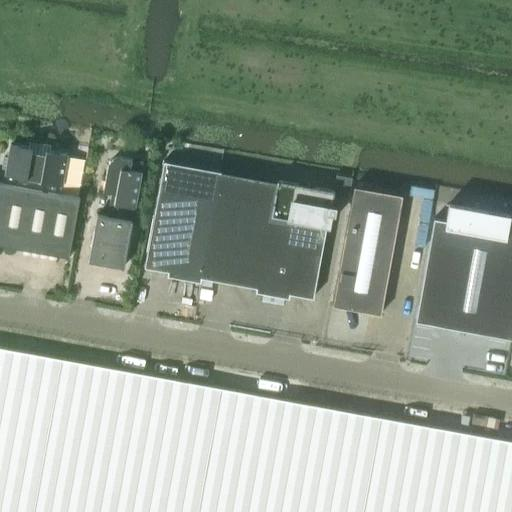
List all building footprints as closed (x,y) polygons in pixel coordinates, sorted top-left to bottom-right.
[(4,183),(80,197),(87,159),(67,156),(67,154),(50,151),(51,145),(29,141),(28,147),(11,144),(4,183)] [(111,193),(107,216),(132,221),(141,172),(140,172),(142,162),(132,160),(132,159),(119,157),(116,157),(112,159),(110,161),(108,164),(103,192),(111,193)] [(201,281),(201,278),(221,172),(164,161),(144,267),(168,272),(167,276),(201,281)] [(221,172),(201,278),(256,288),(256,292),(289,298),(290,294),(313,299),(333,193),(221,172)] [(4,183),(0,182),(0,244),(68,257),(80,197),(4,183)] [(354,186),(332,306),(380,315),(402,195),(354,186)] [(433,219),(415,321),(511,338),(511,215),(510,215),(449,204),(448,204),(445,221),(433,219)] [(132,221),(107,216),(97,214),(88,261),(124,268),(132,221)] [(0,346),(0,511),(511,511),(511,440),(500,438),(496,438),(471,433),(467,432),(401,420),(382,417),(235,390),(220,387),(98,364),(93,363),(55,356),(47,355),(0,346)]
